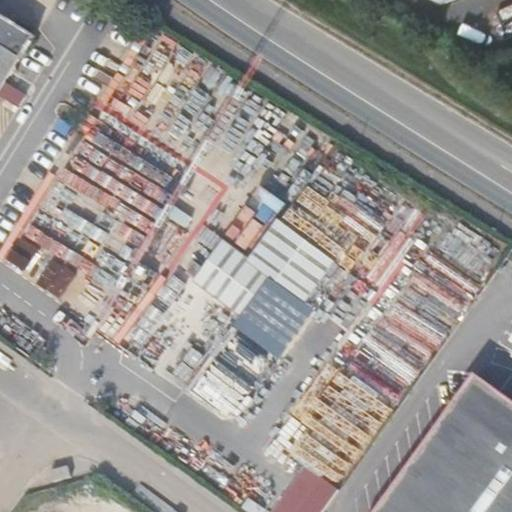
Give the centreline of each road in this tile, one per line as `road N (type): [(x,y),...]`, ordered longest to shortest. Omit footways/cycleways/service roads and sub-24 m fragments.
road 1 (secondary): [(228,0),(511,192)]
road 2 (unknown): [(49,0),(61,14),(62,59),(43,109),(0,176)]
road 3 (unclassified): [(68,405),(216,511)]
road 4 (unknown): [(0,282),(68,337),(80,375),(68,405)]
